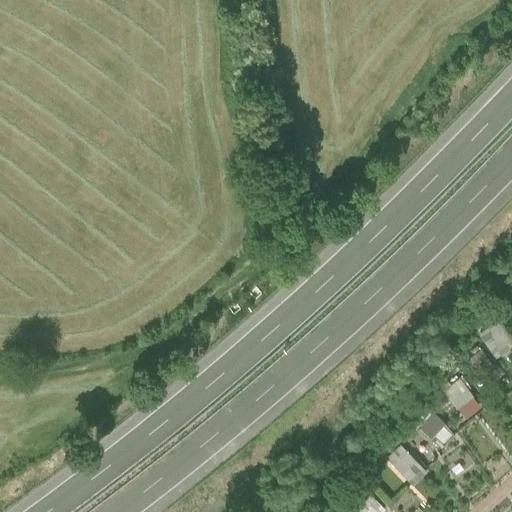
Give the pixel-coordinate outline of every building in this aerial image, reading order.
[(495,317),(476,328),(490,351),(508,341),(495,317)] [(479,344),(466,354),(489,382),(501,373),(479,344)] [(457,373),(440,385),(454,405),(471,393),(457,373)] [(435,447),(453,434),(434,406),(416,419),(435,447)] [(382,458),(412,485),(428,467),(422,462),(437,445),(412,424),(382,458)]
